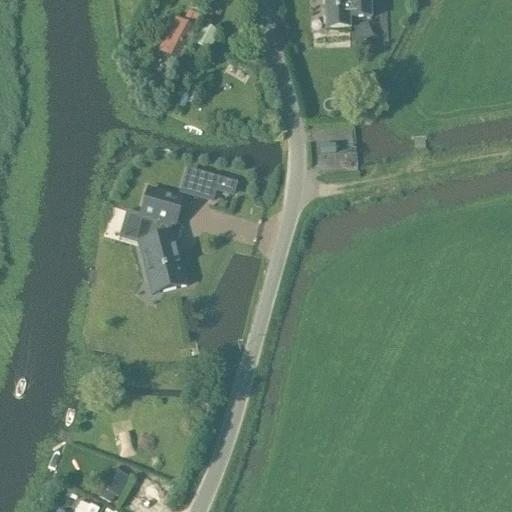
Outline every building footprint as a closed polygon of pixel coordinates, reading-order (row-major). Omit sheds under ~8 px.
[(324,0),(327,33),(349,32),(348,22),(370,20),(368,0),(324,0)] [(190,12),(183,23),(194,29),(200,18),(190,12)] [(183,23),(175,19),(158,51),(179,62),(186,49),(182,47),(183,46),(186,47),(195,30),(194,29),(183,23)] [(203,25),(194,44),(210,52),(219,33),(203,25)] [(334,156),(333,148),(319,149),(319,157),(334,156)] [(185,177),(183,185),(216,194),(227,198),(230,189),(185,177)] [(148,192),(141,219),(158,224),(150,251),(141,254),(148,281),(156,279),(161,281),(164,293),(187,287),(181,264),(178,265),(175,252),(177,248),(174,237),(169,238),(172,228),(174,228),(181,201),(148,192)] [(224,212),(227,204),(220,201),(216,208),(224,212)] [(115,496),(120,499),(130,479),(112,470),(102,490),(115,496)] [(72,475),(69,484),(83,490),(87,482),(72,475)] [(102,490),(98,498),(111,504),(115,496),(102,490)] [(61,504),(77,511),(90,511),(93,506),(66,493),(61,504)]
